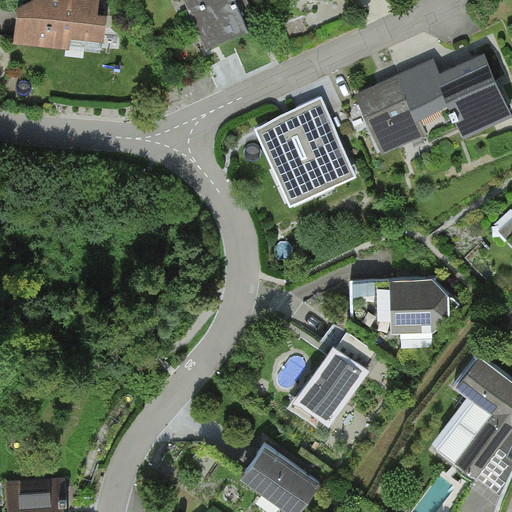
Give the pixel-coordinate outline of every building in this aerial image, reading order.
[(39,0),(21,14),(15,51),(73,55),(73,45),(109,47),(110,21),(101,21),(102,0),(39,0)] [(192,0),(214,48),(265,25),(253,0),(192,0)] [(451,105),(467,142),(511,121),(511,110),(487,55),(438,76),(432,62),(403,74),(423,118),(451,105)] [(403,74),(363,92),(392,156),(432,138),(423,118),(403,74)] [(322,102),(254,131),(283,198),(351,168),(322,102)] [(511,209),(492,229),(511,248),(511,209)] [(457,306),(441,279),(352,281),(352,322),(370,332),(443,331),(457,306)] [(346,333),(289,408),(325,435),(382,360),(346,333)] [(511,375),(484,355),(459,388),(471,397),(434,445),(500,495),(511,473),(511,375)] [(272,444),(249,475),(298,511),(301,511),(323,483),(272,444)] [(67,511),(66,480),(7,482),(8,511),(67,511)]
